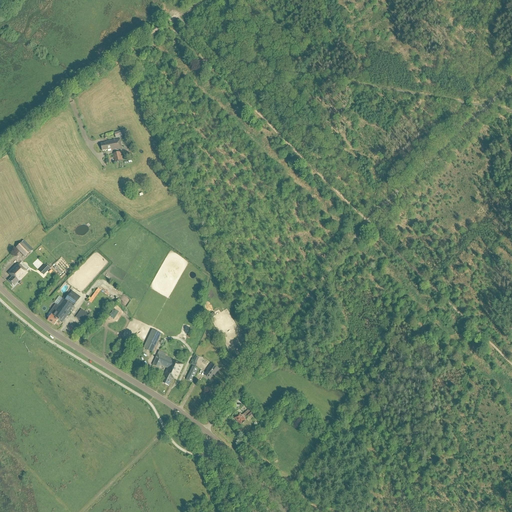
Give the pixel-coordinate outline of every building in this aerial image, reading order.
[(126,129),(114,133),(116,139),(128,135),(126,129)] [(117,150),(122,149),(120,139),(106,142),(107,143),(101,144),(102,151),(111,149),(111,151),(116,150),(116,149),(117,149),(117,150)] [(115,163),(123,160),(121,152),(113,154),(115,163)] [(25,258),(31,251),(22,242),(15,248),(25,258)] [(13,287),(26,273),(17,264),(8,273),(12,277),(8,281),(13,287)] [(39,272),(43,277),(50,270),(45,265),(39,272)] [(98,289),(89,301),(91,303),(100,290),(98,289)] [(63,299),(58,306),(56,304),(52,309),(52,310),(50,309),(48,311),(50,313),(52,315),(48,321),(54,326),(59,320),(63,323),(81,298),(72,291),(65,300),(63,299)] [(90,315),(81,310),(76,318),(84,324),(90,315)] [(104,313),(95,325),(98,327),(106,315),(104,313)] [(152,330),(151,332),(143,348),(153,353),(162,334),(152,330)] [(245,345),(239,352),(243,355),(249,348),(245,345)] [(159,351),(153,365),(160,369),(161,366),(168,369),(161,383),(169,386),(172,379),(177,381),(184,365),(165,357),(166,355),(159,351)] [(214,375),(219,369),(212,363),(207,370),(208,371),(205,375),(210,379),(213,375),(214,375)] [(193,366),(189,374),(195,376),(198,369),(193,366)] [(242,416),(240,414),(235,418),(241,425),(246,420),(245,419),(246,418),(243,415),(242,416)]
